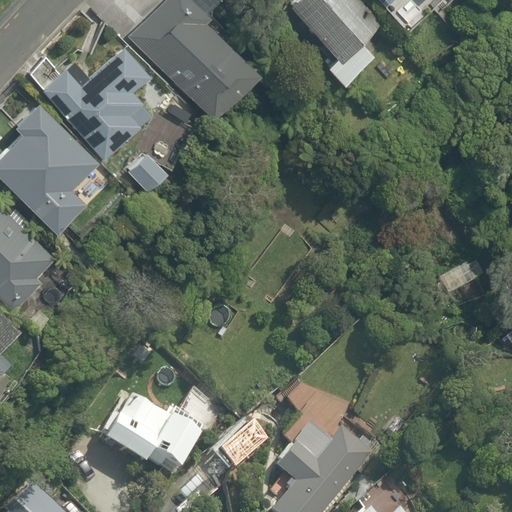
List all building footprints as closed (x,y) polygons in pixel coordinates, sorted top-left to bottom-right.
[(193,18),(201,10),(190,0),(162,0),(125,38),(202,112),(245,68),(193,18)] [(375,27),(354,0),(284,0),(282,2),(326,58),(318,64),(334,84),(370,55),(358,40),(375,27)] [(69,50),(33,85),(104,158),(146,117),(137,109),(147,99),(135,87),(148,74),(116,41),(87,69),(69,50)] [(95,161),(33,100),(9,123),(17,131),(0,147),(0,183),(49,232),(82,198),(70,186),(95,161)] [(156,166),(140,149),(118,169),(134,186),(156,166)] [(48,263),(0,213),(0,300),(11,312),(35,288),(29,281),(48,263)] [(0,351),(15,337),(0,321),(0,380),(3,378),(0,375),(0,351)] [(267,511),(316,511),(369,444),(339,421),(346,413),(300,378),(284,399),(302,412),(282,439),(287,443),(272,463),(288,475),(279,487),(283,490),(267,511)] [(121,390),(96,441),(170,477),(197,422),(163,405),(160,410),(121,390)] [(56,511),(28,482),(3,506),(8,511),(56,511)] [(404,511),(398,505),(390,511),(374,511),(367,503),(355,511),(404,511)]
